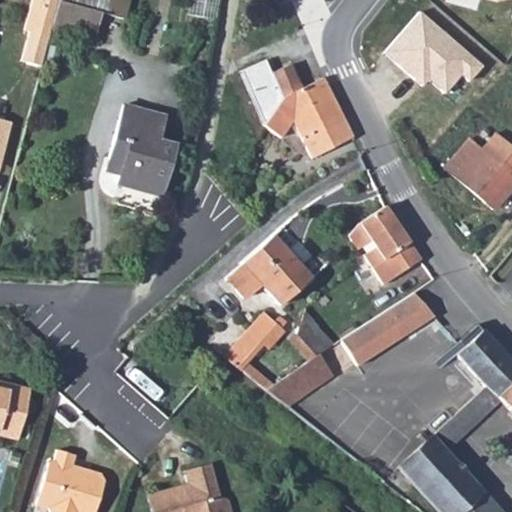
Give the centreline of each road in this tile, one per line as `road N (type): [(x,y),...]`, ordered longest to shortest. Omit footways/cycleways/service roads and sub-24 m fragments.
road 1 (unclassified): [(362,0),(337,35),(338,61),(423,224),(511,331)]
road 2 (residential): [(217,213),(155,296),(78,319)]
road 3 (residential): [(147,430),(80,367),(78,319)]
